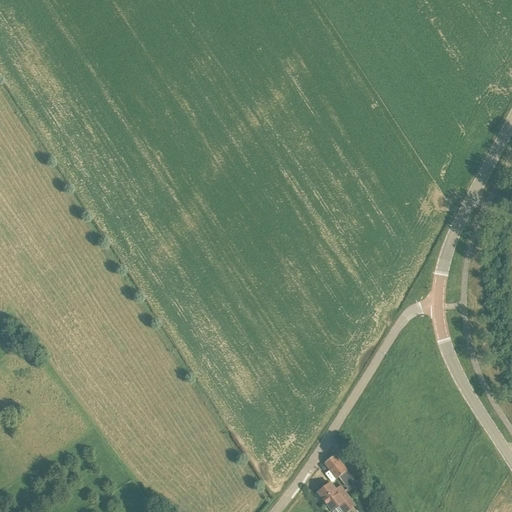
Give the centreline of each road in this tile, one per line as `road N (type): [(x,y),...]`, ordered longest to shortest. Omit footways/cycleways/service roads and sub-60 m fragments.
road 1 (unclassified): [(280,511),(399,326),(411,312),(438,307)]
road 2 (tertiary): [(438,307),(450,240),(511,121)]
road 3 (tertiary): [(511,456),(458,372),(438,307)]
